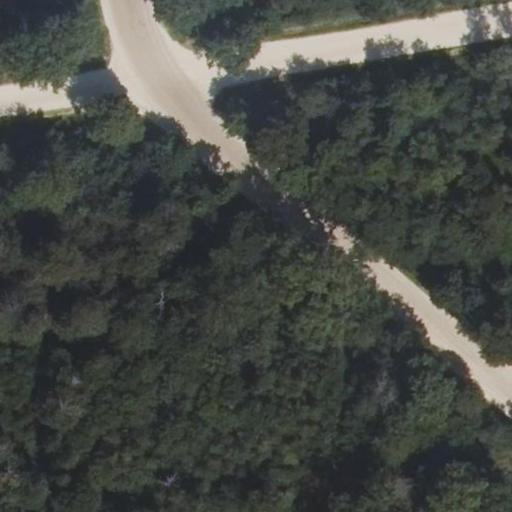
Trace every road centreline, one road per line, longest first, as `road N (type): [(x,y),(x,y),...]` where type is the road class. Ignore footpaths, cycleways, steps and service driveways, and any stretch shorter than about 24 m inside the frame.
road 1 (track): [(511,395),(151,84),(127,0)]
road 2 (track): [(511,28),(0,107)]
